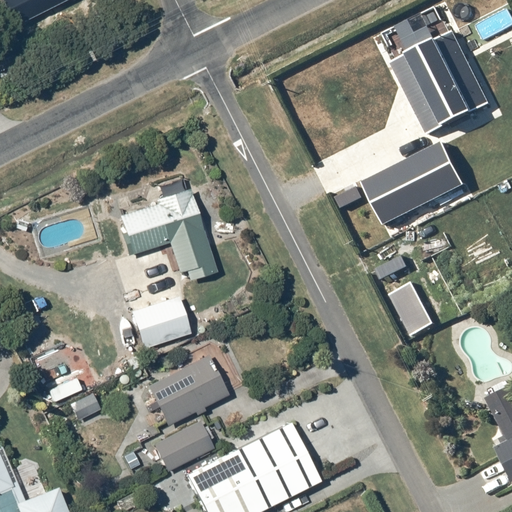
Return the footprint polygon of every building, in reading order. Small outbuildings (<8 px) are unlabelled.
[(119,209),(125,231),(121,232),(127,255),(145,251),(172,244),(179,274),(188,271),(190,281),(215,274),(194,191),(186,193),(183,183),(160,189),(162,199),(119,209)] [(481,302),(450,249),(425,264),(431,274),(389,299),(406,329),(450,303),(457,315),(481,302)] [(133,311),(132,311),(138,332),(143,348),(192,333),(180,296),(133,311)] [(227,397),(207,356),(149,385),(169,425),(227,397)] [(81,390),(73,375),(51,387),(60,402),(81,390)] [(511,393),(489,406),(511,447),(504,452),(511,466),(511,393)] [(215,448),(201,421),(155,444),(168,471),(215,448)] [(293,422),(281,428),(188,474),(206,511),(261,511),(323,482),(308,453),(293,422)] [(4,439),(0,440),(0,511),(71,511),(62,488),(29,502),(4,439)]
